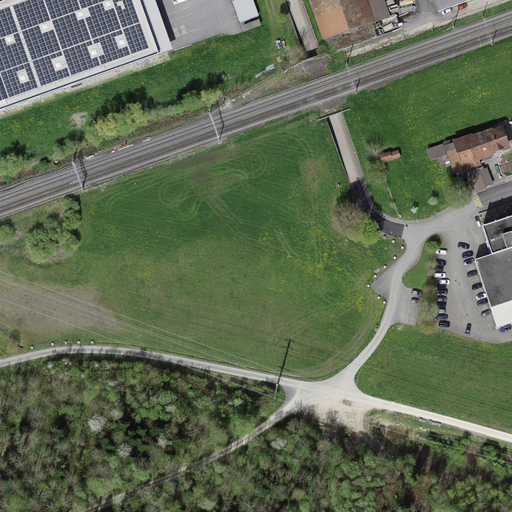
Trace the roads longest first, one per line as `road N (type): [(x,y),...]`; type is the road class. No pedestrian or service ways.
road 1 (motorway): [(0,308),(312,356),(511,406)]
road 2 (motorway): [(511,380),(318,331),(0,283)]
road 3 (residential): [(415,231),(382,223),(361,202),(290,0)]
road 4 (track): [(319,389),(227,450),(82,511)]
road 5 (track): [(319,389),(511,440)]
road 6 (track): [(319,389),(424,511)]
